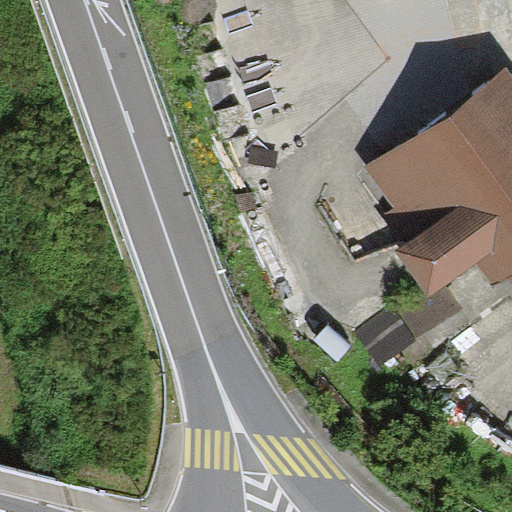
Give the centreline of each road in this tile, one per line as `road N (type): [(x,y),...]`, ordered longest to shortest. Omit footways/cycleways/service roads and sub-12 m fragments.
road 1 (motorway): [(180,300),(79,0)]
road 2 (motorway): [(326,511),(180,300)]
road 3 (motorway): [(213,511),(212,450),(180,300)]
